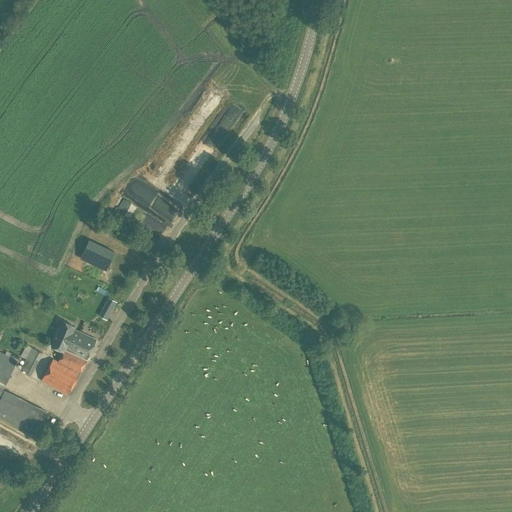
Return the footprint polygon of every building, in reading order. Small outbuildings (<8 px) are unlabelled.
[(201,146),(216,155),(245,110),(230,100),(201,146)] [(232,148),(230,153),(237,157),(240,152),(232,148)] [(144,189),(139,180),(130,184),(135,193),(144,189)] [(106,271),(115,251),(89,239),(79,259),(106,271)] [(78,285),(93,294),(98,285),(83,276),(78,285)] [(109,298),(105,304),(113,308),(116,302),(109,298)] [(58,349),(63,351),(58,362),(53,359),(41,380),(68,394),(87,360),(96,339),(73,329),(74,326),(62,321),(51,345),(58,349)] [(26,345),(20,356),(25,359),(20,369),(31,375),(42,353),(26,345)] [(0,350),(0,392),(16,361),(4,354),(6,351),(1,348),(0,350)] [(18,385),(16,390),(29,395),(31,391),(18,385)] [(0,417),(34,435),(46,412),(4,390),(0,398),(0,417)] [(0,447),(13,450),(15,440),(4,438),(4,439),(0,438),(0,447)]
